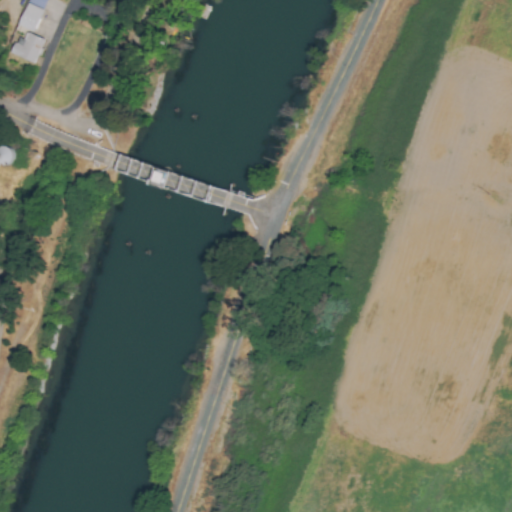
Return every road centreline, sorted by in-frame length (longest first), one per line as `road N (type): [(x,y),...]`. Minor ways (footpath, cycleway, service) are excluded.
road 1 (residential): [(176,511),(276,218)]
road 2 (residential): [(276,218),(377,0)]
road 3 (residential): [(155,0),(101,113),(76,124),(6,114)]
road 4 (residential): [(108,161),(250,208)]
